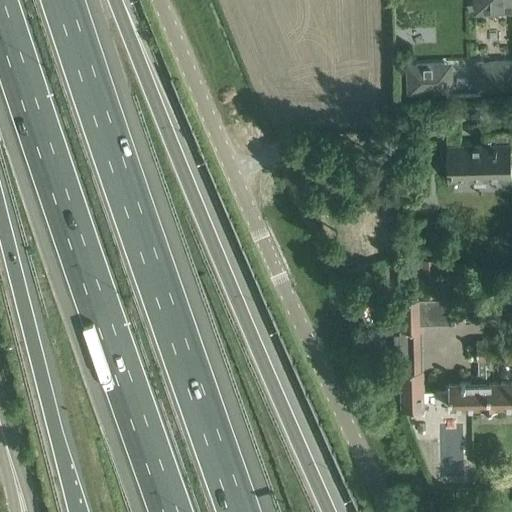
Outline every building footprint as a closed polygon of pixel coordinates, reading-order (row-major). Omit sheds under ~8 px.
[(511,0),(479,0),(480,1),(493,0),(494,10),(500,10),(511,9),(511,0)] [(511,88),(511,58),(475,60),(475,90),(511,88)] [(452,60),(406,62),(407,94),(453,91),(452,60)] [(459,144),(459,125),(446,125),(446,145),(447,180),(511,178),(510,132),(484,132),(482,143),(459,144)] [(437,258),(414,258),(415,298),(422,298),(423,324),(454,323),(453,297),(438,297),(437,258)] [(415,298),(400,298),(401,329),(414,329),(423,329),(423,324),(422,298),(415,298)] [(414,329),(401,329),(402,369),(403,407),(403,410),(405,410),(425,409),(423,369),(415,369),(414,329)] [(511,339),(476,341),(477,359),(477,374),(471,374),(471,382),(448,383),(449,407),(481,407),(481,408),(497,407),(497,406),(511,405),(511,381),(487,382),(485,359),(511,358),(511,339)]
